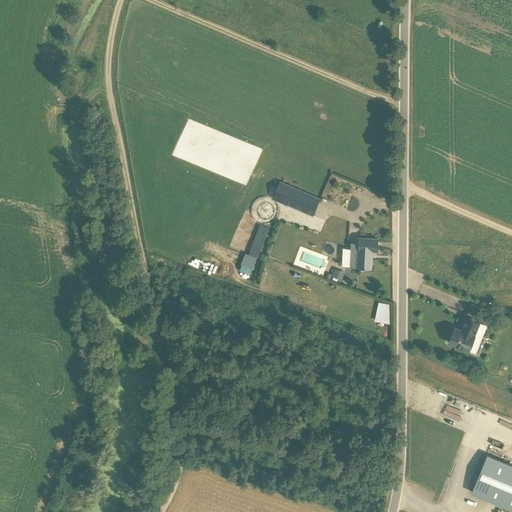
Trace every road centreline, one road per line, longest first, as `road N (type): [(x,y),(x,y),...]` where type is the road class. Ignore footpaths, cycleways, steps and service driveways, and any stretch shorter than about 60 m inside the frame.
road 1 (track): [(121,0),(108,56),(114,133),(183,401),(182,442),(156,511)]
road 2 (tertiary): [(393,511),(405,0)]
road 3 (track): [(404,102),(151,0)]
